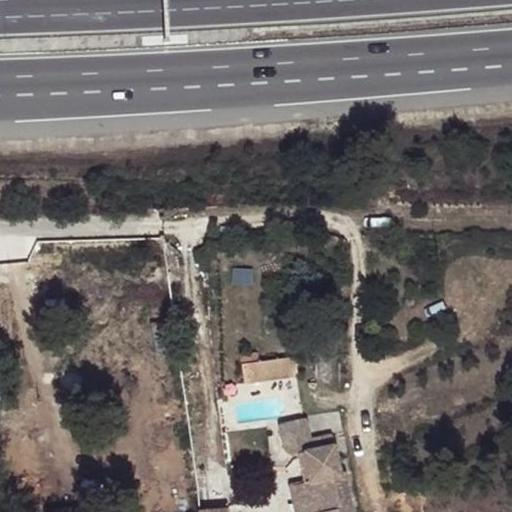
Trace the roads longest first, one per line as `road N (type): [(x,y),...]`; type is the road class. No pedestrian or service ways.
road 1 (motorway): [(0,84),(511,55)]
road 2 (unclassified): [(511,221),(355,217),(0,228)]
road 3 (motorway): [(341,0),(0,17)]
